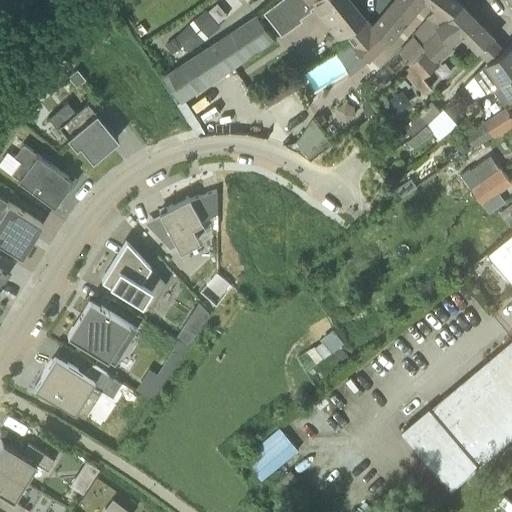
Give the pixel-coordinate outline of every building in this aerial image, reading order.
[(282,0),(276,4),(275,2),(262,11),(273,26),(286,18),(287,20),(301,10),(297,5),(304,0),(310,0),(333,32),(335,34),(337,35),(339,35),(342,33),(343,32),(351,40),(370,59),(372,60),(388,41),(373,28),(351,0),(282,0)] [(388,41),(423,0),(396,0),(373,28),(388,41)] [(457,0),(424,0),(435,9),(414,34),(426,49),(443,34),(436,26),(449,17),(451,19),(463,4),(457,0)] [(443,34),(426,49),(411,64),(404,70),(424,94),(432,87),(424,77),(455,46),(450,41),(464,32),(480,51),(482,49),(490,60),(505,49),(463,4),(451,19),(449,17),(436,26),(443,34)] [(182,101),(276,38),(257,11),(164,75),(182,101)] [(301,22),(283,33),(297,55),(322,40),(314,28),(307,32),(301,22)] [(150,33),(143,23),(136,28),(144,38),(150,33)] [(190,51),(204,40),(191,24),(177,36),(190,51)] [(177,63),(189,54),(175,36),(165,44),(173,54),(171,55),(177,63)] [(511,43),(505,49),(490,60),(488,61),(475,75),(487,92),(493,87),(511,73),(511,43)] [(77,68),(68,75),(76,85),(85,79),(77,68)] [(243,126),(268,109),(267,107),(305,83),(298,72),(234,113),(243,126)] [(511,73),(493,87),(506,106),(511,101),(511,73)] [(390,105),(392,99),(387,94),(380,100),(387,108),(390,105)] [(377,110),(369,99),(362,105),(370,115),(377,110)] [(405,127),(414,135),(427,123),(441,109),(433,100),(405,127)] [(58,125),(76,147),(79,144),(92,160),(118,138),(87,101),(58,125)] [(511,101),(506,106),(486,119),(495,133),(496,135),(511,125),(511,101)] [(446,106),(430,122),(443,136),(460,121),(446,106)] [(475,146),(495,133),(486,119),(484,117),(465,130),(475,146)] [(330,136),(314,122),(298,139),(315,154),(330,136)] [(427,123),(414,135),(409,139),(416,148),(434,132),(427,123)] [(20,160),(11,172),(53,203),(72,178),(23,143),(14,156),(20,160)] [(500,167),(494,158),(491,154),(471,168),(474,172),(480,181),(500,167)] [(511,181),(501,166),(500,167),(480,181),(479,182),(472,187),(490,213),(509,199),(503,190),(511,182),(511,181)] [(403,196),(418,185),(411,176),(396,188),(403,196)] [(199,240),(192,226),(202,220),(188,195),(159,211),(171,235),(162,240),(170,248),(176,244),(180,250),(199,240)] [(0,242),(21,256),(42,222),(0,196),(0,242)] [(507,222),(511,218),(511,203),(500,213),(507,222)] [(511,231),(488,251),(511,279),(511,231)] [(131,295),(151,307),(167,283),(150,264),(150,263),(126,236),(101,277),(130,295),(131,295)] [(219,301),(234,281),(222,272),(207,292),(219,301)] [(137,328),(101,306),(89,298),(67,334),(72,337),(115,363),(137,328)] [(187,345),(195,334),(182,326),(175,337),(187,345)] [(336,328),(318,342),(327,354),(346,340),(336,328)] [(430,408),(403,431),(452,489),(511,438),(511,341),(431,409),(430,408)] [(178,343),(161,371),(151,366),(139,387),(156,397),(185,348),(178,343)] [(351,358),(341,345),(333,351),(344,365),(351,358)] [(59,357),(54,354),(51,359),(34,387),(63,405),(63,404),(85,417),(102,389),(112,396),(120,382),(90,363),(84,372),(59,357)] [(248,456),(265,477),(301,448),(284,427),(248,456)] [(0,441),(0,465),(25,481),(36,462),(48,470),(55,459),(28,442),(22,453),(2,441),(2,440),(1,440),(0,441)] [(85,491),(102,468),(89,459),(72,482),(85,491)] [(13,499),(25,481),(0,465),(0,505),(10,511),(21,511),(25,506),(13,499)] [(105,508),(110,511),(130,511),(113,498),(105,508)]
